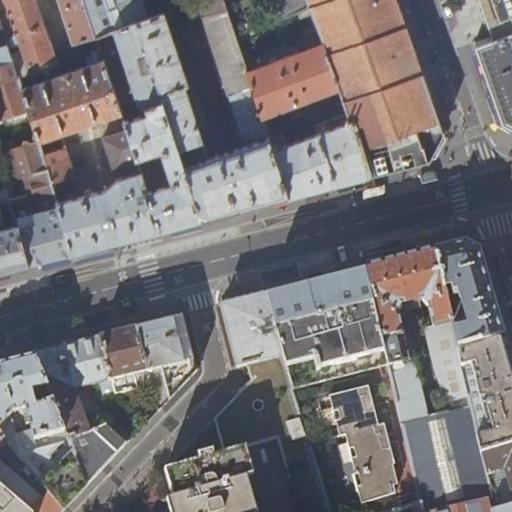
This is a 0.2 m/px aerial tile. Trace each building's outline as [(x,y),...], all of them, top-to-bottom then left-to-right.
[(83,0),(3,0),(5,4),(0,6),(0,17),(9,14),(16,34),(12,37),(12,40),(13,44),(15,45),(20,45),(22,50),(10,54),(17,76),(57,62),(34,0),(58,0),(73,44),(75,44),(79,55),(99,48),(97,43),(95,36),(83,0)] [(83,0),(95,36),(105,33),(112,30),(134,23),(149,18),(142,0),(83,0)] [(163,13),(149,18),(134,23),(201,220),(243,209),(288,197),(269,138),(271,137),(267,126),(263,116),(248,72),(247,68),(244,61),(222,0),(201,0),(199,1),(247,145),(208,158),(185,88),(188,86),(163,13)] [(305,0),(277,0),(283,16),(308,6),(305,0)] [(409,105),(430,98),(395,0),(305,0),(308,6),(319,32),(321,38),(323,43),(339,88),(348,113),(355,133),(358,132),(373,174),(395,169),(423,161),(409,105)] [(511,30),(511,0),(480,0),(487,18),(493,37),(511,30)] [(0,82),(17,76),(10,54),(0,20),(0,82)] [(201,220),(134,23),(112,30),(139,105),(145,107),(146,113),(123,121),(126,130),(136,159),(159,151),(170,182),(146,191),(159,231),(177,226),(201,220)] [(511,30),(493,37),(475,43),(489,82),(502,119),(511,124),(511,30)] [(321,38),(319,32),(313,34),(315,40),(321,38)] [(105,33),(95,36),(97,43),(107,40),(105,33)] [(323,43),(248,72),(263,116),(339,88),(323,43)] [(103,61),(21,87),(28,108),(38,139),(38,140),(121,113),(103,61)] [(0,116),(28,108),(21,87),(17,76),(0,82),(0,116)] [(443,133),(430,98),(409,105),(423,161),(429,160),(439,141),(443,133)] [(276,123),(267,126),(271,137),(269,138),(288,197),(326,187),(373,174),(358,132),(355,133),(348,113),(316,124),(320,134),(287,145),(283,133),(280,134),(276,123)] [(146,191),(136,159),(126,130),(104,138),(114,167),(128,163),(132,175),(118,179),(105,189),(88,194),(81,174),(75,176),(65,144),(64,144),(65,147),(43,154),(47,167),(70,254),(95,248),(133,237),(159,231),(146,191)] [(70,254),(47,167),(43,154),(38,140),(38,139),(28,142),(27,137),(21,139),(22,144),(10,147),(19,176),(23,175),(29,192),(10,198),(29,265),(47,260),(70,254)] [(0,272),(3,272),(29,265),(10,198),(8,192),(0,193),(0,272)] [(465,241),(433,250),(456,349),(504,337),(491,292),(479,249),(465,241)] [(403,258),(366,267),(380,331),(382,338),(389,368),(402,422),(426,416),(407,332),(401,334),(396,314),(405,313),(404,306),(420,302),(426,305),(431,327),(425,328),(434,371),(446,403),(444,404),(445,412),(469,406),(456,349),(433,250),(403,258)] [(389,368),(382,338),(360,343),(358,336),(380,331),(366,267),(324,278),(309,283),(299,285),(265,294),(283,355),(294,393),(321,386),(318,375),(312,377),(304,350),(322,345),(315,312),(331,307),(349,379),(389,368)] [(309,283),(324,278),(322,274),(309,277),(309,283)] [(283,355),(265,294),(243,300),(222,305),(232,346),(237,366),(246,364),(283,355)] [(349,379),(331,307),(315,312),(322,345),(304,350),(312,377),(318,375),(321,386),(349,379)] [(154,323),(135,328),(151,387),(158,412),(183,386),(198,371),(183,315),(154,323)] [(115,333),(100,337),(117,396),(151,387),(135,328),(115,333)] [(360,343),(382,338),(380,331),(358,336),(360,343)] [(66,346),(37,354),(49,386),(54,399),(70,440),(73,448),(88,486),(104,469),(89,431),(74,390),(100,384),(106,404),(112,402),(112,398),(117,397),(117,396),(100,337),(66,346)] [(511,363),(504,337),(456,349),(469,406),(480,452),(511,443),(511,363)] [(7,362),(0,363),(0,433),(4,438),(10,446),(18,455),(23,461),(38,449),(70,440),(54,399),(36,404),(32,391),(49,386),(37,354),(7,362)] [(283,355),(246,364),(251,381),(242,389),(165,470),(172,499),(166,500),(169,511),(422,511),(420,501),(388,511),(329,511),(294,393),(283,355)] [(369,390),(331,399),(342,438),(346,437),(380,429),(369,390)] [(491,511),(488,501),(469,406),(402,422),(422,511),(491,511)] [(126,446),(108,429),(113,424),(107,419),(103,426),(89,431),(104,469),(126,446)] [(346,437),(357,477),(394,468),(397,467),(387,427),(380,429),(346,437)] [(511,443),(480,452),(485,472),(505,467),(511,493),(511,443)] [(13,460),(18,455),(10,446),(4,451),(13,460)] [(77,497),(88,486),(73,448),(40,482),(48,493),(63,511),(77,497)] [(0,462),(0,485),(30,511),(63,511),(48,493),(42,500),(0,462)] [(394,468),(357,477),(355,478),(363,506),(397,496),(395,489),(399,488),(394,468)] [(0,511),(30,511),(0,485),(0,511)]
